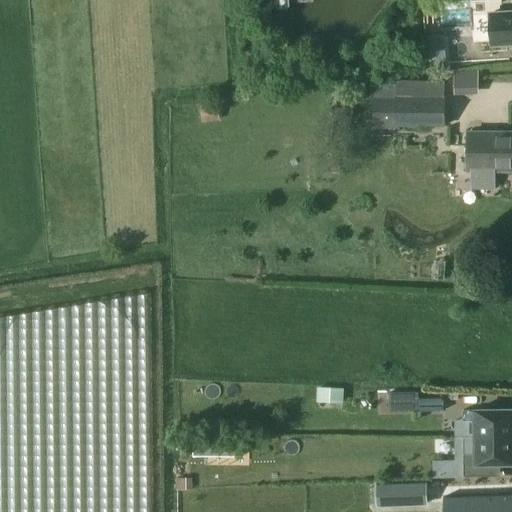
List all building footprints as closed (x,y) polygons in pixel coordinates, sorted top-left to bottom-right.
[(511,12),(511,13),(490,14),(491,30),(492,46),(511,44),(511,12)] [(426,35),(428,68),(446,67),(444,34),(426,35)] [(373,126),(445,127),(445,99),(374,97),(373,126)] [(469,171),(511,170),(511,133),(469,133),(469,171)] [(145,296),(0,311),(0,368),(5,367),(12,359),(11,351),(24,349),(25,366),(34,354),(41,360),(60,358),(64,353),(78,351),(83,344),(85,344),(100,324),(108,329),(133,327),(134,336),(124,349),(151,346),(145,296)] [(315,386),(314,403),(341,404),(342,387),(315,386)] [(443,398),(417,399),(417,412),(443,411),(443,398)] [(511,410),(463,411),(463,421),(475,421),(475,438),(511,437),(511,410)] [(511,437),(475,438),(475,455),(463,455),(464,477),(494,477),(494,465),(511,464),(511,437)] [(427,501),(427,481),(379,483),(379,503),(427,501)] [(511,511),(511,495),(456,498),(456,499),(456,511),(511,511)]
